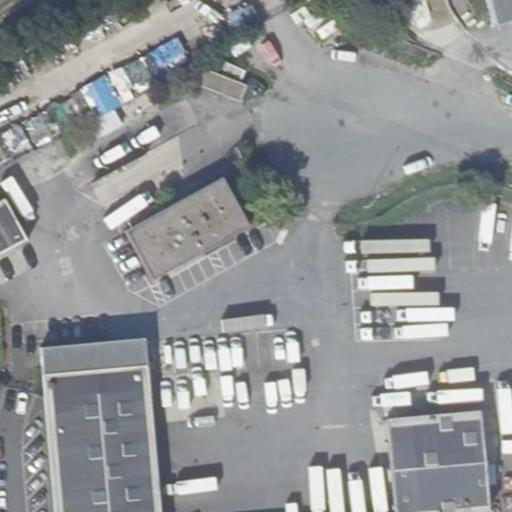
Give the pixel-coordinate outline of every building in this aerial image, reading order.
[(511,0),(486,0),(494,25),(511,19),(511,0)] [(240,103),(247,85),(194,65),(188,83),(240,103)] [(142,229),(171,277),(263,223),(234,174),(142,229)] [(0,260),(33,242),(8,197),(0,201),(0,260)] [(49,374),(151,366),(148,341),(47,350),(49,374)] [(163,511),(151,366),(49,374),(62,511),(163,511)] [(429,420),(431,511),(493,511),(487,414),(429,420)] [(402,511),(431,511),(429,420),(397,423),(402,511)]
